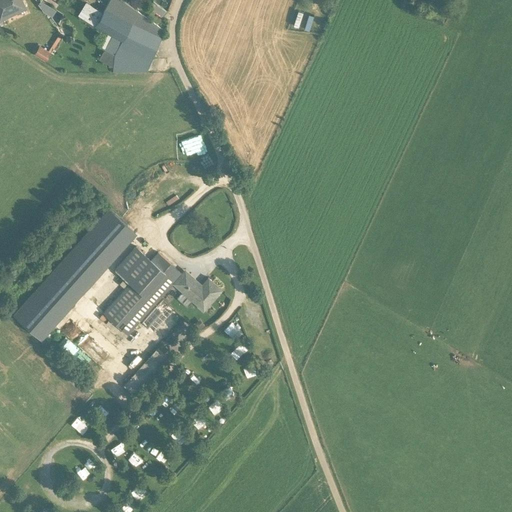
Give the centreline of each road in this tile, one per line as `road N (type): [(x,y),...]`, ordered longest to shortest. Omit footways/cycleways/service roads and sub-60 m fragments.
road 1 (track): [(341,511),(248,230)]
road 2 (unclassified): [(248,230),(176,60),(181,0)]
